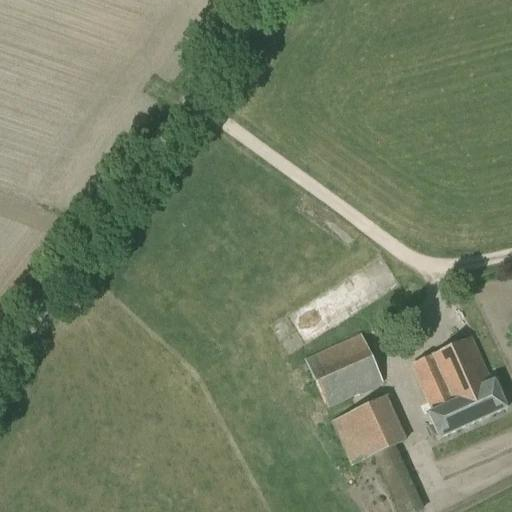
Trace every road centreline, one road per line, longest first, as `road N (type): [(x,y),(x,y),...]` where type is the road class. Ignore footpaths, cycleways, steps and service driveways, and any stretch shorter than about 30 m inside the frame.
road 1 (unclassified): [(511,259),(441,269),(416,263),(188,104)]
road 2 (tertiary): [(0,356),(188,104)]
road 3 (tertiary): [(188,104),(265,0)]
